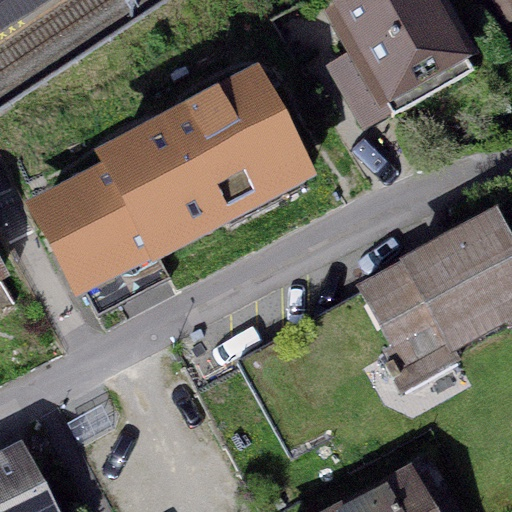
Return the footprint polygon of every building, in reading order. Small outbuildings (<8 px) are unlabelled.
[(389,121),(470,75),(427,0),(393,0),(338,31),(389,121)] [(47,218),(89,292),(234,211),(192,137),(47,218)] [(511,261),(489,223),(231,375),(283,462),(329,435),(511,326),(511,261)] [(0,511),(39,511),(17,473),(0,483),(0,511)] [(423,511),(409,488),(368,511),(423,511)]
